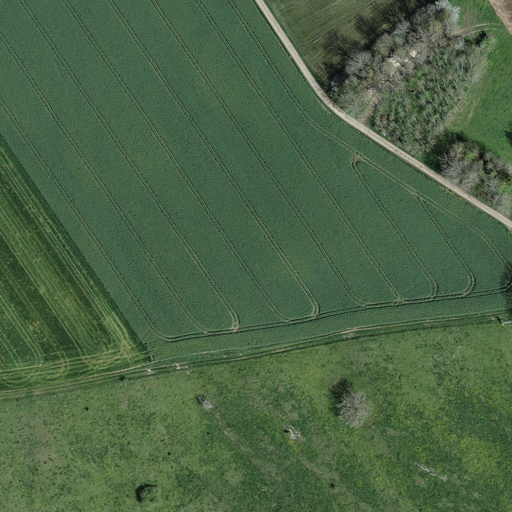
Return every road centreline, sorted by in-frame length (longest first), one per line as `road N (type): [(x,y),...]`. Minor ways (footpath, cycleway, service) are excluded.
road 1 (track): [(0,396),(511,312)]
road 2 (track): [(257,0),(330,106),(511,225)]
road 3 (track): [(345,118),(467,32)]
